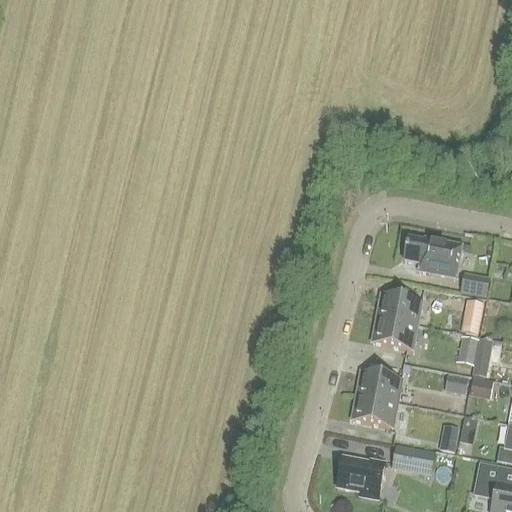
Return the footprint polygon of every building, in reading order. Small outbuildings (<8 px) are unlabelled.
[(408,241),(404,264),(419,267),(418,275),(455,282),(462,248),(424,241),(424,244),(408,241)] [(489,281),(476,279),(475,287),(462,284),(460,296),(486,301),(489,281)] [(421,304),(381,297),(377,322),(416,329),(421,304)] [(483,307),(467,303),(461,336),(477,339),(483,307)] [(377,322),(372,346),(411,354),(416,329),(377,322)] [(457,365),(471,368),(476,341),(462,339),(457,365)] [(472,378),(485,381),(488,362),(476,360),(472,378)] [(361,374),(356,399),(396,407),(401,382),(361,374)] [(447,378),(444,395),(465,399),(468,382),(447,378)] [(469,400),(480,402),(483,384),(472,382),(469,400)] [(391,432),(396,407),(356,399),(352,424),(391,432)] [(464,421),(462,430),(476,432),(477,423),(464,421)] [(506,453),(503,466),(511,467),(511,428),(510,429),(506,453)] [(435,457),(395,449),(391,469),(431,477),(435,457)] [(369,467),(342,462),(337,491),(360,495),(360,499),(378,502),(384,466),(369,463),(369,467)] [(511,511),(511,473),(479,467),(473,499),(492,503),(490,511),(511,511)]
